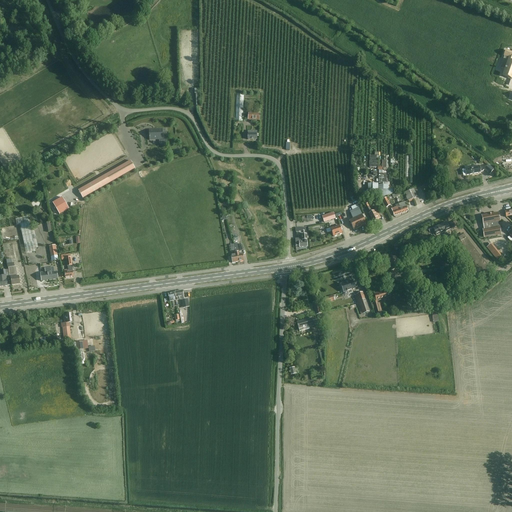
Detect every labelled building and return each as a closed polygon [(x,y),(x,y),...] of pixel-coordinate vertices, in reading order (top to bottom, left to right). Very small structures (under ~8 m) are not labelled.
[(511,52),(506,51),(500,68),(505,70),(503,76),(508,78),(511,80),(511,78),(511,61),(511,62),(511,61),(511,52)] [(243,122),(244,95),(236,94),(235,122),(243,122)] [(149,140),(149,139),(158,139),(159,140),(160,140),(161,139),(163,139),(163,140),(163,129),(157,129),(157,130),(149,130),(149,134),(148,134),(148,136),(149,136),(149,140)] [(257,136),(258,136),(258,135),(257,135),(257,131),(248,131),(248,140),(257,140),(257,136)] [(83,199),(135,169),(130,161),(78,191),(83,199)] [(490,174),(494,170),(488,165),(484,170),(490,174)] [(470,166),(465,167),(465,170),(466,175),(480,173),(479,166),(470,168),(470,166)] [(367,190),(366,191),(366,197),(377,193),(380,198),(392,194),(392,190),(388,190),(388,185),(377,186),(377,184),(367,184),(367,190)] [(408,201),(413,199),(409,190),(405,192),(407,196),(406,196),(408,201)] [(62,197),(53,203),(59,215),(69,209),(62,197)] [(405,202),(399,204),(402,214),(408,211),(405,202)] [(367,203),(364,205),(373,222),(381,218),(376,210),(372,212),(367,203)] [(402,214),(399,204),(398,204),(399,204),(396,205),(396,207),(391,209),(394,216),(402,214)] [(366,224),(362,215),(359,208),(349,212),(353,219),(349,221),(353,230),(366,224)] [(334,213),(322,217),(324,223),(336,219),(334,213)] [(499,227),(498,222),(500,221),(498,213),(482,216),(483,225),(490,223),(491,228),(483,230),(484,238),(501,235),(499,227)] [(28,216),(15,219),(17,225),(20,225),(24,245),(33,243),(28,216)] [(436,235),(453,228),(450,222),(447,223),(442,225),(441,224),(433,228),(436,235)] [(333,236),(342,233),(340,226),(331,229),(333,236)] [(299,246),(299,247),(307,247),(306,234),(301,235),(302,238),(295,239),(296,246),(299,246)] [(235,249),(236,254),(237,262),(244,261),(243,253),(239,254),(237,244),(234,244),(235,249)] [(500,256),(491,244),(487,248),(496,260),(500,256)] [(400,252),(387,255),(388,259),(391,270),(399,269),(397,261),(401,260),(402,260),(402,259),(400,252)] [(70,254),(61,256),(62,261),(66,260),(67,267),(68,270),(64,271),(65,273),(65,278),(73,277),(72,269),(71,257),(70,257),(70,254)] [(16,267),(8,268),(10,278),(11,278),(12,286),(20,284),(19,275),(17,276),(17,274),(16,267)] [(57,272),(54,272),(53,268),(45,269),(45,272),(41,273),(42,281),(58,279),(57,272)] [(8,286),(11,286),(8,270),(1,271),(2,277),(0,276),(0,287),(8,286)] [(352,280),(340,285),(343,293),(347,292),(348,295),(353,293),(354,296),(355,295),(357,295),(356,292),(355,289),(352,280)] [(377,301),(384,299),(387,298),(390,297),(388,290),(385,291),(374,294),(376,301),(377,301)] [(177,300),(184,299),(182,291),(175,292),(177,300)] [(173,307),(176,306),(174,292),(168,294),(170,302),(172,302),(173,307)] [(355,295),(361,315),(369,312),(363,293),(355,295)] [(316,315),(321,313),(320,310),(321,310),(320,307),(319,307),(318,302),(313,303),(316,315)] [(69,323),(73,322),(72,314),(66,315),(66,316),(63,316),(65,327),(63,328),(65,337),(71,336),(69,323)] [(314,325),(317,324),(316,320),(313,321),(313,318),(297,323),(298,329),(309,326),(309,328),(315,326),(314,325)]
